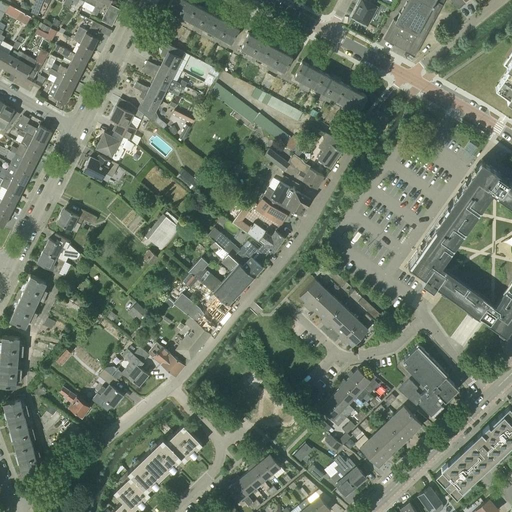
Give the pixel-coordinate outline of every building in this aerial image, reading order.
[(36,0),(32,12),(37,15),(43,0),(36,0)] [(85,0),(85,1),(94,6),(91,12),(92,13),(98,0),(85,0)] [(98,0),(92,13),(97,15),(100,9),(101,9),(105,2),(110,4),(107,10),(118,15),(120,9),(110,4),(111,0),(98,0)] [(170,0),(167,7),(181,15),(188,19),(196,4),(191,1),(191,0),(170,0)] [(364,22),(367,24),(376,6),(385,11),(388,5),(379,0),(374,0),(373,3),(366,0),(360,0),(352,16),(358,19),(357,20),(363,24),(364,22)] [(406,0),(397,19),(394,18),(383,38),(415,55),(442,4),(435,0),(406,0)] [(450,0),(459,9),(466,2),(468,0),(450,0)] [(213,13),(214,10),(204,5),(203,7),(196,4),(188,19),(210,30),(218,15),(213,13)] [(5,13),(16,19),(21,11),(9,5),(5,13)] [(107,10),(104,15),(115,21),(118,15),(107,10)] [(31,16),(21,11),(16,19),(26,24),(31,16)] [(115,21),(104,15),(101,21),(112,26),(115,21)] [(218,15),(210,30),(231,42),(239,27),(232,23),(234,21),(224,16),(223,18),(218,15)] [(104,26),(93,20),(88,30),(79,26),(73,38),(81,42),(93,49),(104,26)] [(41,22),(38,27),(49,33),(52,28),(43,23),(41,22)] [(49,33),(47,36),(46,38),(51,41),(57,30),(52,28),(49,33)] [(241,47),(248,51),(263,58),(271,44),(266,41),(267,39),(258,33),(256,36),(249,32),(241,47)] [(3,39),(0,45),(10,51),(13,44),(3,39)] [(76,53),(88,59),(93,49),(81,42),(76,53)] [(163,61),(177,68),(182,57),(174,53),(177,48),(166,42),(161,54),(165,56),(163,61)] [(72,61),(70,64),(82,70),(88,59),(76,53),(56,43),(53,49),(64,54),(63,56),(72,61)] [(293,55),(285,52),(287,49),(277,44),(276,46),(271,44),(263,58),(285,70),(293,55)] [(0,65),(2,66),(9,53),(0,48),(0,65)] [(11,54),(9,53),(2,66),(12,72),(24,52),(19,50),(18,51),(14,49),(11,54)] [(24,52),(12,72),(31,83),(34,79),(42,63),(36,59),(24,52)] [(499,84),(504,87),(501,91),(501,90),(501,91),(508,96),(506,99),(511,102),(511,52),(503,65),(509,68),(498,84),(499,84)] [(59,66),(48,60),(45,65),(50,67),(57,71),(65,75),(77,80),(82,70),(70,64),(68,68),(60,64),(59,66)] [(171,79),(177,68),(163,61),(160,66),(155,64),(153,69),(171,79)] [(294,76),(301,80),(316,87),(324,72),(319,70),(320,67),(311,62),(309,65),(302,61),(294,76)] [(155,77),(152,82),(166,89),(172,92),(175,85),(183,90),(185,86),(180,83),(171,79),(153,69),(150,75),(155,77)] [(77,80),(65,75),(57,71),(55,75),(57,76),(54,82),(59,85),(71,91),(77,80)] [(324,72),(316,87),(337,99),(345,84),(340,81),(341,79),(332,74),(331,76),(324,72)] [(204,81),(211,84),(214,76),(208,73),(204,81)] [(42,83),(45,78),(39,75),(36,80),(34,85),(40,88),(42,83)] [(48,93),(66,102),(71,91),(59,85),(54,82),(51,88),(48,93)] [(160,100),(166,89),(152,82),(149,88),(145,85),(142,91),(160,100)] [(215,95),(221,85),(216,82),(210,91),(215,95)] [(360,92),(361,89),(352,84),(350,86),(345,84),(337,99),(359,110),(367,95),(360,92)] [(219,98),(226,89),(221,85),(215,95),(219,98)] [(252,97),(257,99),(261,90),(257,87),(252,97)] [(224,102),(230,92),(226,89),(219,98),(224,102)] [(257,99),(262,102),(267,92),(261,90),(257,99)] [(155,111),(160,100),(142,91),(139,96),(144,98),(141,104),(149,108),(145,115),(153,121),(163,129),(167,124),(157,116),(155,111)] [(228,105),(235,96),(230,92),(224,102),(228,105)] [(262,102),(267,104),(272,95),(267,92),(262,102)] [(267,104),(272,107),(277,98),(272,95),(267,104)] [(233,109),(240,99),(235,96),(228,105),(233,109)] [(272,107),(277,110),(282,101),(277,98),(272,107)] [(238,112),(244,103),(240,99),(233,109),(238,112)] [(129,102),(128,101),(124,108),(117,105),(110,118),(118,121),(113,130),(114,131),(126,137),(128,138),(131,140),(136,128),(128,124),(132,114),(141,119),(144,113),(129,102)] [(277,110),(282,113),(287,103),(282,101),(277,110)] [(0,133),(3,135),(7,130),(20,113),(14,110),(15,109),(4,103),(0,111),(0,133)] [(242,115),(249,106),(244,103),(238,112),(242,115)] [(282,113),(287,115),(292,106),(287,103),(282,113)] [(247,119),(253,110),(249,106),(242,115),(247,119)] [(287,115),(292,118),(297,109),(292,106),(287,115)] [(172,113),(192,123),(195,117),(175,108),(172,113)] [(297,109),(292,118),(298,121),(302,112),(297,109)] [(253,120),(258,113),(253,110),(247,119),(251,122),(253,120)] [(258,124),(264,115),(259,112),(258,113),(253,120),(257,123),(258,124)] [(30,118),(23,114),(20,118),(14,126),(20,128),(19,129),(26,133),(46,142),(52,130),(40,124),(38,128),(27,123),(28,122),(30,118)] [(263,127),(268,119),(264,115),(258,124),(261,127),(263,127)] [(267,131),(273,123),(268,119),(263,127),(267,131)] [(261,127),(258,124),(257,123),(253,130),(255,132),(257,129),(257,128),(262,128),(261,127)] [(272,135),(278,126),(273,123),(267,131),(272,135)] [(179,138),(183,140),(190,126),(186,124),(179,138)] [(178,133),(174,126),(169,128),(173,135),(178,133)] [(277,138),(283,130),(278,126),(272,135),(277,138)] [(28,147),(40,153),(46,142),(26,133),(19,129),(17,133),(24,136),(21,142),(20,142),(28,147)] [(281,142),(287,134),(283,130),(277,138),(281,142)] [(97,147),(111,154),(110,156),(116,159),(119,158),(124,148),(123,146),(122,145),(126,137),(114,131),(111,136),(104,132),(101,137),(100,137),(101,138),(97,147)] [(343,142),(327,134),(324,131),(323,133),(323,134),(323,137),(324,138),(318,147),(323,151),(318,158),(330,168),(342,151),(338,148),(343,142)] [(286,146),(292,137),(287,134),(281,142),(286,146)] [(298,155),(305,146),(293,136),(292,137),(286,146),(298,155)] [(9,150),(19,155),(35,163),(40,153),(28,147),(20,142),(17,148),(12,145),(9,150)] [(264,154),(274,161),(279,154),(270,147),(264,154)] [(84,170),(93,174),(94,176),(97,177),(99,177),(101,178),(104,172),(112,176),(118,163),(99,154),(96,159),(90,156),(88,159),(89,160),(88,163),(86,163),(85,167),(85,168),(84,170)] [(279,154),(274,161),(285,170),(288,164),(289,162),(288,161),(279,154)] [(30,174),(35,163),(19,155),(14,166),(10,163),(9,164),(30,174)] [(302,158),(300,157),(294,167),(300,170),(297,176),(316,187),(324,174),(310,167),(310,166),(304,162),(302,158)] [(481,159),(408,263),(425,275),(421,280),(423,281),(423,280),(431,286),(433,287),(436,283),(479,313),(480,312),(488,318),(487,319),(505,332),(511,322),(511,180),(508,178),(507,179),(499,174),(500,172),(481,159)] [(227,161),(227,162),(225,161),(223,168),(225,169),(225,170),(234,173),(237,163),(227,161)] [(0,172),(25,185),(30,174),(9,164),(7,169),(0,165),(0,172)] [(193,177),(183,168),(175,176),(191,190),(199,182),(198,181),(204,173),(200,169),(193,177)] [(7,189),(19,195),(25,185),(0,172),(0,177),(2,179),(0,183),(0,185),(1,186),(7,189)] [(310,198),(295,189),(290,186),(280,181),(274,191),(268,187),(262,197),(263,198),(270,203),(274,206),(277,200),(302,213),(310,198)] [(19,195),(7,189),(2,200),(14,206),(19,195)] [(254,191),(233,221),(246,230),(250,224),(243,219),(260,195),(254,191)] [(287,214),(274,206),(270,203),(263,198),(262,197),(256,209),(262,214),(281,224),(281,223),(287,214)] [(0,198),(0,211),(9,216),(14,206),(2,200),(0,198)] [(97,217),(81,208),(81,209),(83,210),(80,216),(65,208),(57,222),(71,228),(75,221),(81,224),(83,218),(94,223),(97,217)] [(167,210),(164,214),(163,213),(145,235),(161,249),(179,227),(177,225),(181,222),(167,210)] [(0,225),(3,227),(9,216),(0,211),(0,225)] [(254,223),(251,227),(248,232),(271,250),(274,252),(285,236),(276,229),(272,235),(265,230),(254,223)] [(215,227),(208,235),(214,240),(221,232),(215,227)] [(221,232),(214,240),(228,253),(254,276),(263,266),(259,263),(266,255),(252,243),(243,253),(233,244),(234,243),(221,232)] [(49,238),(43,250),(56,257),(65,261),(68,256),(72,258),(74,258),(77,257),(78,255),(79,252),(69,244),(71,241),(57,233),(53,240),(49,238)] [(210,247),(214,250),(219,245),(215,241),(210,247)] [(158,257),(149,249),(144,254),(145,255),(143,258),(151,265),(158,257)] [(53,263),(56,257),(43,250),(37,262),(53,269),(55,264),(53,263)] [(254,276),(228,253),(223,259),(233,267),(220,283),(201,266),(207,259),(202,255),(188,269),(189,270),(199,277),(215,291),(229,302),(254,276)] [(343,278),(328,265),(324,269),(339,284),(341,286),(346,281),(343,278)] [(62,281),(65,276),(55,271),(52,275),(62,281)] [(191,272),(184,281),(192,288),(199,279),(191,272)] [(23,292),(21,296),(36,304),(46,281),(31,274),(28,282),(25,280),(20,291),(23,292)] [(312,307),(317,312),(333,295),(315,279),(300,295),(305,300),(303,302),(305,300),(312,307),(310,309),(312,307)] [(172,306),(175,303),(190,315),(211,332),(233,305),(229,302),(215,291),(210,297),(214,300),(207,308),(211,310),(206,316),(199,310),(199,309),(180,294),(176,299),(168,293),(163,299),(172,306)] [(330,324),(335,328),(350,312),(333,295),(317,312),(322,316),(320,318),(321,319),(323,317),(330,323),(328,325),(328,326),(330,324)] [(16,300),(15,303),(11,310),(14,311),(10,319),(26,326),(36,304),(21,296),(18,301),(16,300)] [(358,302),(361,304),(377,319),(381,314),(363,297),(358,302)] [(77,314),(81,308),(68,301),(64,306),(77,314)] [(146,311),(137,303),(131,310),(140,318),(146,311)] [(116,315),(112,311),(107,317),(112,321),(116,315)] [(353,345),(362,335),(368,328),(350,312),(335,328),(340,333),(338,335),(340,333),(347,340),(345,342),(346,342),(347,340),(353,345)] [(180,341),(176,346),(191,357),(211,332),(190,315),(185,322),(191,327),(180,341)] [(169,325),(171,321),(165,316),(162,320),(169,325)] [(0,353),(1,354),(1,360),(18,361),(19,337),(3,335),(2,343),(0,343),(0,353)] [(148,352),(154,356),(176,375),(185,364),(170,351),(170,352),(157,341),(148,352)] [(409,379),(398,389),(417,405),(419,402),(433,416),(439,410),(437,407),(441,403),(440,401),(443,398),(445,401),(454,392),(454,384),(445,375),(442,371),(444,369),(432,357),(430,360),(423,352),(425,349),(419,343),(403,358),(407,362),(404,364),(427,387),(420,394),(416,390),(418,388),(409,379)] [(148,373),(138,365),(142,361),(143,361),(149,354),(153,357),(154,356),(148,352),(140,345),(133,352),(128,348),(123,355),(130,362),(123,371),(139,384),(148,373)] [(67,348),(56,360),(60,364),(71,352),(67,348)] [(0,365),(0,384),(16,386),(18,361),(1,360),(0,366),(0,365)] [(121,371),(110,362),(105,368),(116,377),(121,371)] [(348,373),(363,387),(369,393),(378,382),(374,379),(376,376),(371,372),(367,376),(358,367),(353,372),(351,370),(348,373)] [(113,383),(117,379),(104,368),(100,372),(113,383)] [(355,395),(363,387),(348,373),(348,374),(350,376),(346,380),(344,378),(341,381),(355,395)] [(348,403),(355,395),(341,381),(337,385),(339,387),(335,391),(348,403)] [(30,389),(42,397),(46,391),(34,383),(30,389)] [(97,392),(102,396),(114,406),(123,394),(111,384),(107,389),(102,385),(97,392)] [(84,415),(87,410),(86,410),(90,405),(64,386),(60,391),(67,396),(66,397),(72,401),(69,405),(82,416),(83,414),(84,415)] [(340,411),(348,403),(335,391),(331,396),(329,394),(326,397),(340,411)] [(389,403),(396,397),(392,393),(385,399),(387,401),(389,403)] [(345,415),(340,411),(326,397),(323,401),(325,403),(320,407),(339,425),(347,417),(345,415)] [(6,421),(8,420),(10,426),(26,421),(20,398),(3,402),(6,410),(3,410),(6,421)] [(49,403),(46,408),(52,412),(55,407),(49,403)] [(380,404),(374,410),(379,414),(385,408),(380,404)] [(413,432),(418,428),(422,424),(403,404),(395,413),(413,432)] [(511,444),(511,408),(509,405),(489,424),(488,423),(481,429),(481,428),(480,429),(481,430),(441,467),(442,468),(435,474),(444,484),(445,483),(448,487),(447,488),(456,497),(470,484),(469,482),(495,458),(496,459),(511,444)] [(379,414),(374,410),(368,416),(372,420),(379,414)] [(386,421),(405,441),(413,432),(395,413),(386,421)] [(359,424),(361,426),(364,428),(370,422),(366,418),(359,424)] [(319,424),(326,430),(330,425),(323,419),(319,424)] [(346,432),(347,433),(355,425),(350,420),(342,428),(346,432)] [(9,432),(9,434),(12,442),(14,442),(16,449),(33,445),(26,421),(10,426),(11,431),(9,432)] [(405,441),(386,421),(377,430),(396,449),(405,441)] [(184,460),(186,459),(191,454),(194,456),(198,452),(195,450),(202,443),(183,424),(166,440),(166,441),(181,457),(184,460)] [(361,431),(359,428),(357,426),(351,432),(355,437),(361,431)] [(387,457),(391,454),(396,449),(377,430),(369,438),(387,457)] [(342,444),(337,441),(329,434),(325,440),(337,450),(342,444)] [(164,473),(168,469),(171,467),(173,469),(177,465),(175,463),(181,457),(166,441),(166,440),(163,437),(145,454),(164,473)] [(378,466),(384,461),(387,457),(369,438),(360,447),(378,466)] [(16,449),(18,455),(15,455),(18,466),(21,465),(23,473),(39,468),(33,445),(16,449)] [(306,456),(299,450),(295,454),(302,460),(306,456)] [(259,458),(261,460),(272,474),(281,466),(270,453),(265,457),(263,454),(259,458)] [(147,490),(151,486),(153,483),(156,486),(160,482),(157,479),(164,473),(145,454),(128,470),(132,474),(147,490)] [(333,458),(338,464),(356,485),(366,476),(350,457),(345,461),(339,454),(333,458)] [(264,480),(272,474),(261,460),(257,464),(255,461),(251,464),(264,480)] [(256,487),(264,480),(251,464),(247,468),(249,470),(245,474),(256,487)] [(314,464),(309,470),(320,480),(325,475),(314,464)] [(335,467),(338,470),(331,476),(345,494),(356,485),(338,464),(335,467)] [(150,493),(147,490),(132,474),(114,490),(123,500),(133,510),(139,504),(142,506),(146,502),(143,500),(150,493)] [(247,494),(256,487),(245,474),(240,477),(238,475),(234,478),(247,494)] [(234,485),(229,489),(238,501),(242,498),(249,506),(251,504),(255,509),(258,506),(254,501),(247,494),(234,478),(231,481),(234,485)] [(430,509),(431,511),(435,511),(444,506),(441,501),(430,486),(418,494),(429,509),(430,509)] [(308,494),(302,487),(300,488),(306,496),(308,494)] [(315,491),(319,495),(311,502),(318,511),(326,511),(331,509),(331,508),(330,508),(326,503),(331,499),(320,487),(315,491)] [(495,511),(498,510),(489,498),(476,509),(478,511),(495,511)] [(217,511),(233,511),(236,510),(230,499),(216,509),(217,511)] [(110,511),(135,511),(133,510),(123,500),(110,511)] [(417,511),(409,501),(400,508),(402,511),(417,511)] [(318,511),(311,502),(302,509),(304,511),(318,511)]
